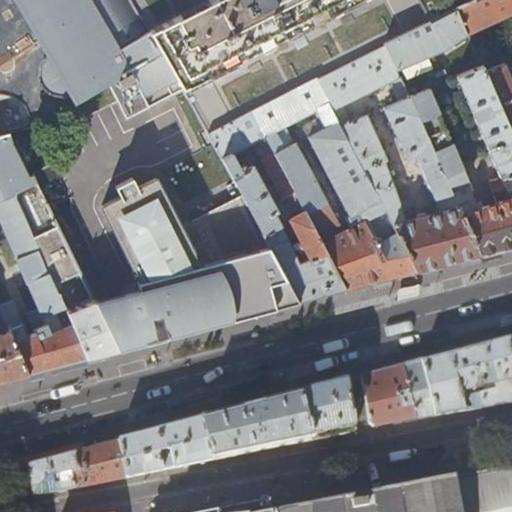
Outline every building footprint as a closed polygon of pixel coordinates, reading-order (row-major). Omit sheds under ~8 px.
[(8,0),(44,61),(41,71),(44,82),(52,90),(62,93),(69,105),(107,85),(162,55),(130,0),(8,0)] [(166,0),(130,0),(162,55),(181,86),(208,134),(248,113),(313,80),(382,45),(429,21),(416,0),(208,0),(177,17),(166,0)] [(469,0),(416,0),(429,21),(455,8),(469,0)] [(466,34),(511,12),(511,0),(469,0),(455,8),(466,34)] [(511,140),(480,66),(466,34),(455,8),(429,21),(382,45),(479,255),(504,248),(511,246),(511,140)] [(511,86),(502,63),(486,70),(484,64),(480,66),(511,140),(511,37),(511,38),(511,41),(511,86)] [(313,80),(416,271),(435,266),(479,255),(382,45),(313,80)] [(126,117),(181,86),(162,55),(107,85),(126,117)] [(313,80),(248,113),(345,290),(371,283),(416,271),(313,80)] [(233,179),(298,302),(315,298),(345,290),(248,113),(208,134),(233,179)] [(88,358),(59,293),(54,283),(34,237),(15,195),(36,186),(37,184),(31,173),(28,174),(8,131),(0,133),(0,219),(38,308),(27,314),(32,328),(26,330),(22,322),(7,327),(27,373),(51,367),(88,358)] [(298,302),(233,179),(228,182),(234,195),(181,223),(155,174),(137,183),(131,173),(114,182),(119,193),(100,203),(139,278),(137,280),(138,289),(93,301),(117,350),(128,347),(195,329),(259,313),(298,302)] [(78,272),(56,226),(34,237),(54,283),(78,272)] [(68,289),(59,293),(88,358),(98,355),(108,352),(117,350),(93,301),(80,306),(77,299),(73,301),(68,289)] [(0,380),(27,373),(7,327),(0,310),(0,329),(1,333),(0,333),(0,380)] [(463,351),(421,361),(433,416),(449,413),(463,411),(459,394),(480,387),(482,392),(467,397),(468,407),(467,407),(467,410),(501,404),(511,402),(511,360),(505,339),(463,351)] [(90,364),(110,359),(108,352),(98,355),(88,358),(90,364)] [(389,423),(433,416),(421,361),(389,370),(360,378),(368,424),(372,426),(389,423)] [(322,387),(298,394),(309,440),(333,435),(354,431),(346,381),(322,387)] [(252,406),(200,420),(211,460),(309,440),(298,394),(252,406)] [(140,435),(117,441),(125,478),(145,474),(185,466),(211,460),(200,420),(180,425),(140,435)] [(100,483),(125,478),(117,441),(95,447),(47,460),(29,465),(26,469),(31,495),(33,496),(53,492),(100,483)] [(511,511),(511,466),(491,471),(456,477),(462,511),(511,511)] [(307,506),(273,511),(462,511),(456,477),(417,485),(307,506)] [(270,511),(268,499),(242,503),(196,511),(270,511)]
